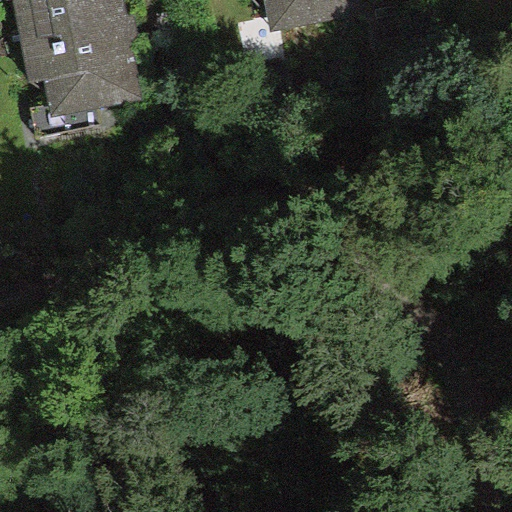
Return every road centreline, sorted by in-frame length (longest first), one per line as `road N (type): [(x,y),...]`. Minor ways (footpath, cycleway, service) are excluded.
road 1 (track): [(482,511),(471,371),(420,299),(367,258),(254,215)]
road 2 (track): [(254,215),(0,304)]
